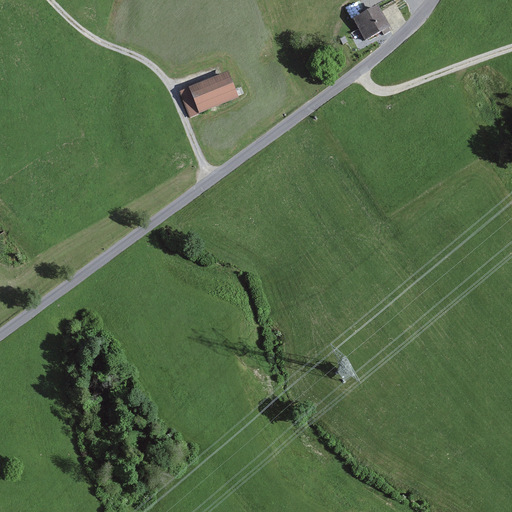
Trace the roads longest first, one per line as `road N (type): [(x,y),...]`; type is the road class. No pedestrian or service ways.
road 1 (unclassified): [(0,336),(359,70),(433,0)]
road 2 (track): [(53,0),(94,40),(165,74),(211,180)]
road 3 (track): [(511,48),(389,91),(370,86),(359,70)]
